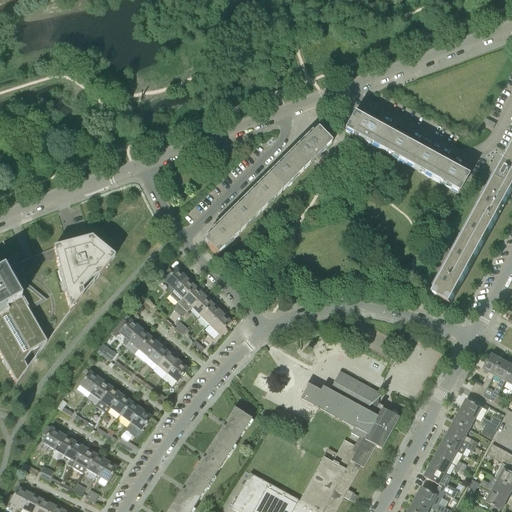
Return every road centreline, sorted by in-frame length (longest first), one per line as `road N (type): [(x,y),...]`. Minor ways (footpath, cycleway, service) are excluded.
road 1 (residential): [(266,331),(182,425),(125,511)]
road 2 (residential): [(472,341),(352,306),(295,316),(266,331)]
road 3 (residential): [(511,114),(486,161),(473,163),(347,87)]
road 4 (residential): [(379,511),(472,341)]
road 5 (residential): [(182,241),(295,130),(297,106)]
road 6 (residential): [(347,87),(511,27)]
road 7 (residential): [(140,165),(297,106)]
road 8 (residential): [(0,220),(140,165)]
road 9 (residential): [(266,331),(182,241)]
